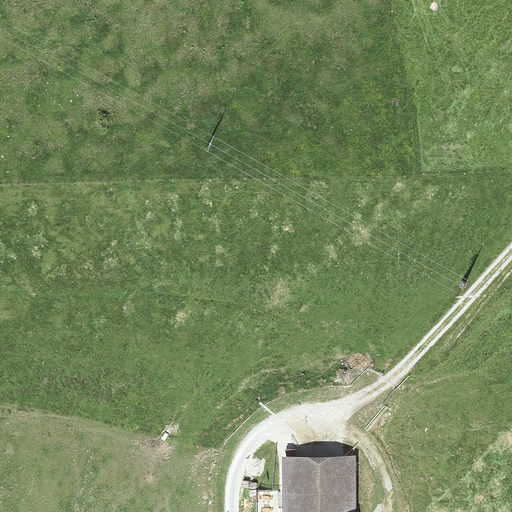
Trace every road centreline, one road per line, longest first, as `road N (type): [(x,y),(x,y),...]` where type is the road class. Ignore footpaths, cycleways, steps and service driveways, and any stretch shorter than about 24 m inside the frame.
road 1 (track): [(324,411),(386,385),(511,251)]
road 2 (track): [(236,511),(240,469),(259,442),(324,411)]
road 3 (track): [(324,411),(360,438),(381,478),(383,511)]
